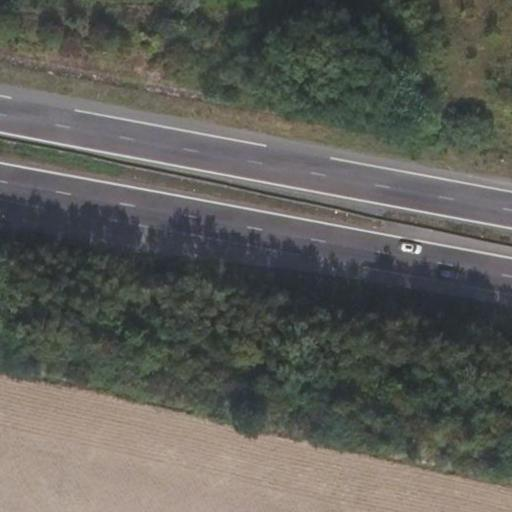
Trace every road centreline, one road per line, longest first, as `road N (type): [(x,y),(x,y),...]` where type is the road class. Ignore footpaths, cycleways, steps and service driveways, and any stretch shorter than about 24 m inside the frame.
road 1 (trunk): [(0,177),(511,273)]
road 2 (trunk): [(511,210),(0,114)]
